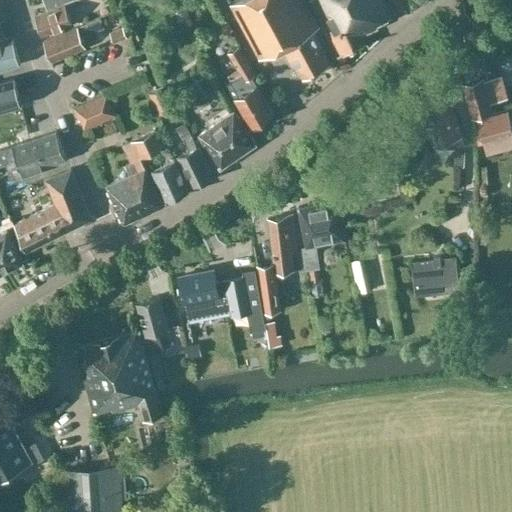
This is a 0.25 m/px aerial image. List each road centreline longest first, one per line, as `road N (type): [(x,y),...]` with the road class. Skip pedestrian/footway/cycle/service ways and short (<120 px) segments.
road 1 (tertiary): [(115,248),(269,158),(450,0)]
road 2 (residential): [(115,248),(20,0)]
road 3 (tertiary): [(0,318),(115,248)]
